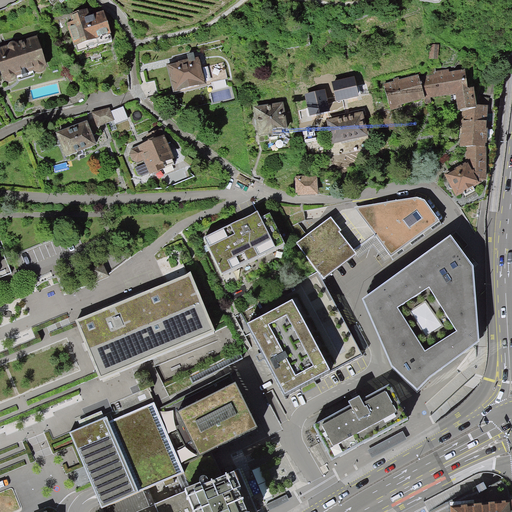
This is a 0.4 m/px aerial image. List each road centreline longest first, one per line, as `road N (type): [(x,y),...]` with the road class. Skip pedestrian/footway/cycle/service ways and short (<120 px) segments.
road 1 (residential): [(457,221),(435,190),(419,184),(290,200),(253,187),(116,201),(0,195)]
road 2 (secondary): [(344,511),(511,419)]
road 3 (residential): [(138,93),(0,136)]
